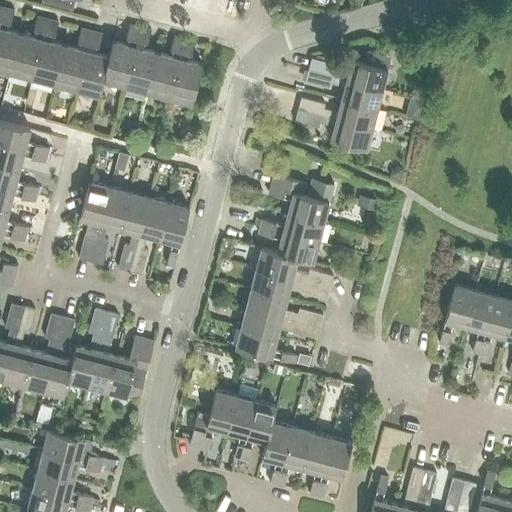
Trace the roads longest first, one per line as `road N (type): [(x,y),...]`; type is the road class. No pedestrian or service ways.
road 1 (residential): [(183,309),(240,88),(261,53)]
road 2 (residential): [(180,511),(152,447),(183,309)]
road 3 (residential): [(261,53),(431,0)]
road 4 (residential): [(183,309),(40,271)]
road 5 (residential): [(252,35),(115,0)]
road 6 (residential): [(381,384),(388,354),(333,340),(345,290)]
road 7 (residential): [(511,432),(381,384)]
road 8 (residential): [(347,511),(381,384)]
road 9 (residential): [(40,271),(73,144)]
